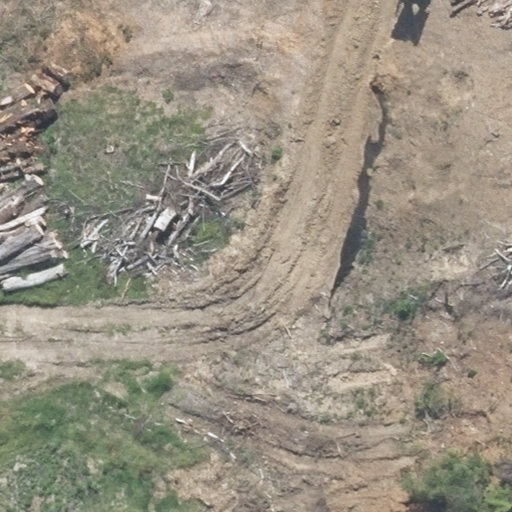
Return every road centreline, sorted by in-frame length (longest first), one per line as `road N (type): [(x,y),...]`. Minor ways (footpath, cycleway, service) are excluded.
road 1 (trunk): [(511,99),(0,237)]
road 2 (trunk): [(0,150),(511,13)]
